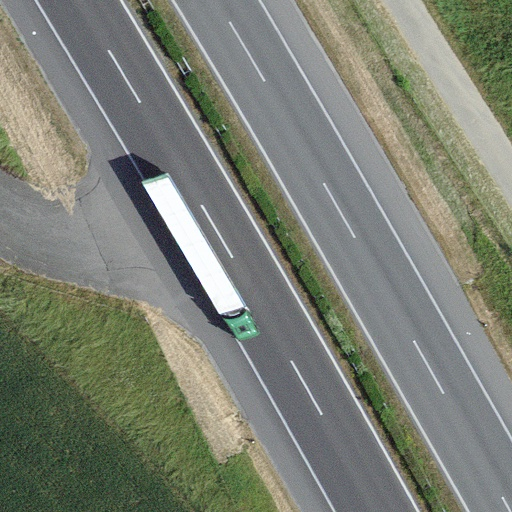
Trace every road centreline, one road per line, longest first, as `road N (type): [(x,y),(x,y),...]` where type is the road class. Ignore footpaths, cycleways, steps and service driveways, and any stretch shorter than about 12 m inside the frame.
road 1 (motorway): [(77,0),(376,511)]
road 2 (motorway): [(510,511),(215,0)]
road 3 (track): [(511,177),(400,0)]
